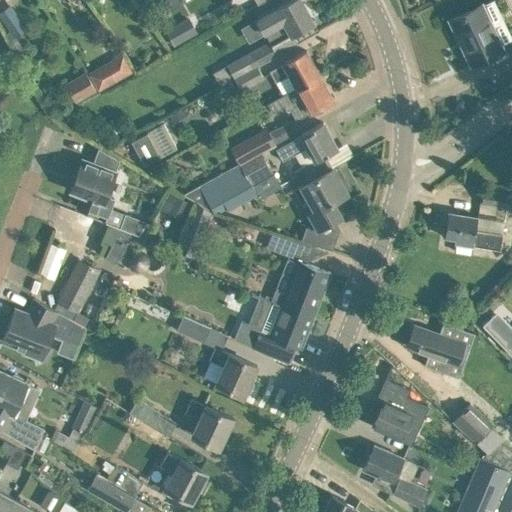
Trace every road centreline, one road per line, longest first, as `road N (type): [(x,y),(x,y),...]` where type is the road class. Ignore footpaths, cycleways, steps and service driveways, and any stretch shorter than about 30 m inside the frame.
road 1 (tertiary): [(262,511),(361,302),(401,163)]
road 2 (tertiary): [(401,163),(400,82),(368,0)]
road 3 (residential): [(511,117),(501,113),(442,164),(401,163)]
